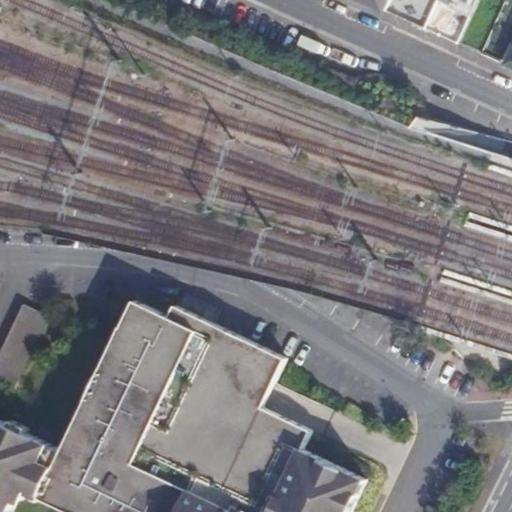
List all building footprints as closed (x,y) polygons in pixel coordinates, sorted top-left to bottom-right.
[(354,0),(381,12),(386,0),(354,0)] [(432,0),(386,0),(381,12),(420,29),(432,0)] [(432,0),(420,29),(454,45),(474,0),(432,0)] [(511,43),(501,66),(511,70),(511,43)] [(0,511),(13,511),(19,501),(24,501),(28,497),(41,504),(42,500),(67,511),(355,511),(371,480),(304,449),(313,430),(263,408),(289,356),(173,301),(170,314),(136,298),(63,452),(0,422),(0,511)] [(22,305),(0,350),(0,384),(11,391),(47,317),(22,305)]
